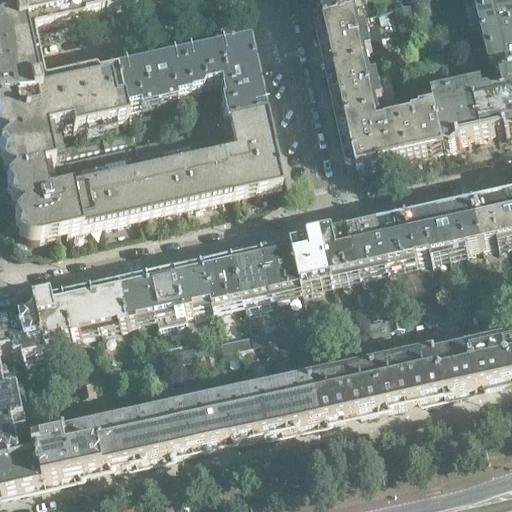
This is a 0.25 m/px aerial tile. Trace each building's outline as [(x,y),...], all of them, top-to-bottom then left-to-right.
[(127,120),(127,117),(118,77),(93,83),(92,83),(92,84),(85,86),(85,85),(84,85),(46,93),(45,94),(45,95),(38,96),(38,95),(37,95),(29,61),(27,51),(24,37),(25,36),(25,35),(32,33),(32,34),(33,34),(33,35),(71,26),(72,25),(78,23),(79,23),(79,24),(80,24),(104,19),(99,0),(0,0),(0,149),(0,151),(0,159),(3,164),(1,173),(3,175),(6,177),(7,181),(53,171),(46,138),(127,120)] [(135,12),(132,0),(99,0),(104,19),(135,12)] [(168,5),(166,0),(132,0),(135,12),(168,5)] [(353,25),(349,10),(360,8),(358,0),(318,0),(319,2),(322,15),(313,17),(312,18),(312,19),(313,19),(314,30),(315,34),(353,25)] [(412,12),(411,5),(409,0),(393,0),(396,15),(412,12)] [(511,0),(480,0),(484,19),(479,20),(483,37),(511,30),(511,0)] [(382,45),(379,32),(356,37),(353,25),(315,34),(321,58),(382,45)] [(511,79),(511,30),(483,37),(487,55),(492,54),(496,72),(501,75),(502,82),(506,81),(511,79)] [(364,74),(361,62),(384,57),(382,45),(321,58),(326,83),(364,74)] [(257,91),(252,65),(248,48),(231,52),(218,55),(224,85),(221,91),(222,99),(257,91)] [(224,85),(218,55),(180,63),(188,104),(200,101),(203,95),(221,91),(224,85)] [(188,104),(180,63),(149,70),(158,110),(188,104)] [(158,110),(149,70),(118,77),(127,117),(158,110)] [(393,94),(390,81),(367,86),(364,74),(326,83),(332,107),(393,94)] [(264,122),(262,110),(257,91),(222,99),(224,107),(220,107),(225,130),(227,130),(264,122)] [(375,123),(372,111),(390,107),(394,101),(393,94),(332,107),(337,132),(375,123)] [(511,143),(511,104),(511,105),(505,100),(494,103),(493,99),(484,101),(483,96),(473,98),(483,145),(506,140),(507,145),(511,143)] [(483,145),(473,98),(433,107),(435,116),(445,159),(461,155),(460,150),(483,145)] [(211,134),(206,114),(192,117),(196,137),(200,136),(206,135),(211,134)] [(445,159),(435,116),(419,119),(420,122),(412,124),(412,126),(397,130),(400,143),(405,167),(445,159)] [(280,195),(264,122),(227,130),(229,137),(234,160),(186,170),(176,173),(165,175),(105,188),(104,169),(130,163),(128,153),(61,168),(64,178),(78,175),(85,193),(47,201),(41,175),(54,172),(53,171),(7,181),(8,186),(6,188),(5,191),(11,199),(9,209),(11,211),(13,212),(16,221),(14,223),(13,226),(19,234),(17,244),(21,246),(24,248),(27,249),(29,249),(31,250),(33,250),(39,249),(280,195)] [(400,143),(397,130),(378,134),(375,123),(337,132),(343,156),(400,143)] [(229,137),(227,130),(225,130),(212,133),(214,140),(229,137)] [(215,144),(214,140),(212,133),(211,134),(206,135),(209,146),(215,144)] [(209,146),(206,135),(200,136),(203,147),(209,146)] [(203,147),(200,136),(196,137),(194,137),(196,148),(203,147)] [(196,148),(194,137),(188,139),(190,150),(196,148)] [(190,150),(188,139),(182,140),(184,151),(190,150)] [(184,151),(182,140),(175,142),(178,153),(184,151)] [(178,153),(175,142),(169,143),(172,154),(178,153)] [(172,154),(169,143),(163,144),(166,155),(172,154)] [(405,167),(400,143),(343,156),(348,176),(348,178),(349,178),(350,179),(351,179),(352,179),(405,167)] [(166,155),(163,144),(157,146),(159,157),(166,155)] [(159,157),(157,146),(151,147),(153,158),(159,157)] [(153,158),(151,147),(145,149),(147,159),(153,158)] [(147,159),(145,149),(139,150),(141,161),(147,159)] [(141,161),(139,150),(132,151),(135,162),(141,161)] [(183,164),(180,157),(173,159),(174,166),(183,164)] [(174,166),(173,159),(165,161),(165,168),(174,166)] [(186,170),(183,164),(174,166),(176,173),(186,170)] [(176,173),(174,166),(165,168),(165,175),(176,173)] [(511,249),(511,229),(507,206),(473,213),(483,256),(511,249)] [(483,256),(473,213),(440,221),(449,264),(483,256)] [(449,264),(440,221),(406,228),(416,271),(449,264)] [(416,271),(406,228),(378,235),(387,278),(416,271)] [(387,278),(378,235),(349,241),(358,284),(387,278)] [(358,284),(349,241),(320,248),(329,290),(358,284)] [(329,290),(320,248),(291,254),(301,297),(329,290)] [(301,297),(291,254),(262,260),(272,303),(301,297)] [(272,303),(262,260),(234,267),(243,310),(272,303)] [(243,310),(234,267),(205,273),(214,313),(214,316),(243,310)] [(214,313),(205,273),(177,279),(187,322),(198,320),(197,316),(214,313)] [(187,322),(177,279),(149,285),(158,325),(175,321),(176,325),(187,322)] [(158,325),(149,285),(121,292),(131,335),(142,332),(141,329),(158,325)] [(131,335),(121,292),(93,298),(102,338),(119,334),(120,337),(131,335)] [(471,307),(468,295),(457,298),(460,310),(471,307)] [(102,338),(93,298),(66,304),(75,347),(86,345),(85,341),(102,338)] [(460,310),(457,298),(446,300),(449,312),(460,310)] [(75,347),(66,304),(37,310),(40,325),(41,325),(47,350),(63,346),(64,349),(75,347)] [(426,317),(423,305),(395,311),(397,322),(403,321),(403,322),(426,317)] [(337,324),(333,306),(323,308),(327,327),(337,324)] [(397,322),(395,311),(366,318),(368,329),(390,324),(396,323),(397,322)] [(368,329),(366,318),(337,324),(339,335),(342,335),(366,329),(368,329)] [(406,333),(403,322),(403,321),(397,322),(396,323),(399,335),(406,333)] [(337,324),(327,327),(308,331),(311,342),(328,338),(335,336),(339,335),(337,324)] [(390,324),(368,329),(366,329),(369,347),(394,341),(390,324)] [(47,350),(41,325),(40,325),(38,326),(37,327),(37,328),(36,329),(35,330),(33,331),(31,332),(13,336),(19,363),(20,369),(31,366),(32,372),(51,367),(47,350)] [(311,342),(308,331),(279,337),(282,348),(311,342)] [(344,347),(342,335),(339,335),(335,336),(338,349),(344,347)] [(0,367),(19,363),(13,336),(0,338),(0,367)] [(338,349),(335,336),(328,338),(331,350),(338,349)] [(282,348),(279,337),(251,344),(253,355),(267,352),(274,350),(280,349),(282,348)] [(253,355),(251,344),(222,350),(224,361),(253,355)] [(283,361),(280,349),(274,350),(276,362),(283,361)] [(224,361),(222,350),(194,356),(197,367),(205,365),(212,364),(219,362),(224,361)] [(276,362),(274,350),(267,352),(270,364),(276,362)] [(511,389),(511,384),(504,350),(471,357),(480,397),(511,389)] [(197,367),(194,356),(166,363),(169,374),(182,371),(193,368),(197,367)] [(480,397),(471,357),(418,369),(416,363),(406,366),(416,411),(480,397)] [(222,375),(219,362),(212,364),(215,376),(222,375)] [(169,374),(166,363),(138,369),(141,380),(144,379),(151,378),(158,376),(169,374)] [(215,376),(212,364),(205,365),(208,378),(215,376)] [(416,411),(406,366),(395,368),(396,374),(376,378),(385,418),(416,411)] [(6,391),(3,376),(2,370),(0,368),(0,403),(25,398),(22,387),(6,391)] [(196,380),(193,368),(182,371),(184,383),(196,380)] [(141,380),(138,369),(111,375),(113,386),(141,380)] [(113,386),(111,375),(83,381),(85,392),(90,391),(96,390),(113,386)] [(160,388),(158,376),(151,378),(154,390),(160,388)] [(385,418),(376,378),(356,383),(355,377),(344,379),(354,425),(385,418)] [(154,390),(151,378),(144,379),(147,391),(154,390)] [(354,425),(344,379),(334,382),(335,387),(315,392),(324,431),(354,425)] [(85,392),(83,381),(56,387),(58,398),(83,393),(85,392)] [(99,402),(96,390),(90,391),(92,404),(99,402)] [(324,431),(315,392),(295,396),(294,390),(283,393),(293,438),(324,431)] [(92,404),(90,391),(85,392),(83,393),(86,405),(92,404)] [(293,438),(283,393),(272,395),(273,401),(254,405),(262,445),(293,438)] [(0,436),(32,429),(25,398),(0,403),(0,436)] [(262,445),(254,405),(234,410),(233,404),(222,407),(232,452),(262,445)] [(232,452),(222,407),(211,409),(212,415),(192,419),(201,459),(232,452)] [(201,459),(192,419),(172,423),(171,418),(160,420),(171,466),(201,459)] [(171,466),(160,420),(150,423),(151,428),(131,433),(140,472),(171,466)] [(23,463),(19,443),(35,439),(32,429),(0,436),(0,473),(21,469),(23,463)] [(140,472),(131,433),(111,437),(110,431),(99,433),(109,479),(140,472)] [(109,479),(99,433),(88,436),(89,440),(69,444),(70,446),(79,486),(109,479)] [(79,486),(70,446),(50,450),(51,454),(40,456),(42,465),(48,493),(79,486)] [(42,465),(21,469),(0,473),(0,492),(2,502),(3,503),(4,503),(48,493),(42,465)]
